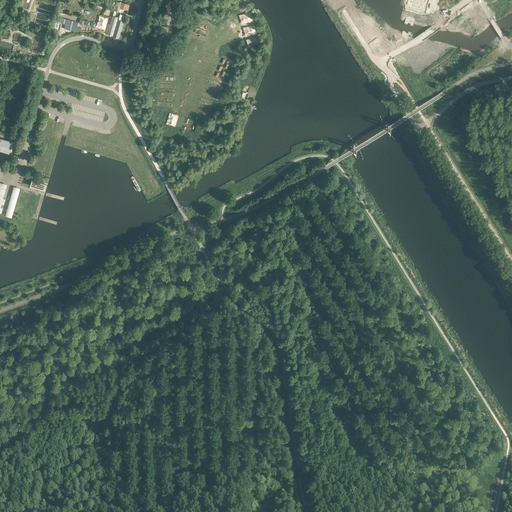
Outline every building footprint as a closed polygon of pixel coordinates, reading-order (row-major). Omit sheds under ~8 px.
[(130,4),(120,1),(118,7),(128,10),(130,4)] [(411,2),(409,8),(421,11),(422,5),(411,2)] [(78,22),(63,18),(61,23),(65,24),(64,28),(79,33),(81,28),(77,27),(78,22)] [(121,28),(123,21),(118,19),(116,27),(116,30),(115,30),(113,37),(118,38),(120,31),(121,28)] [(0,150),(9,153),(13,142),(0,138),(0,150)] [(32,180),(30,187),(42,190),(44,184),(32,180)] [(13,189),(5,215),(11,217),(19,191),(13,189)]
